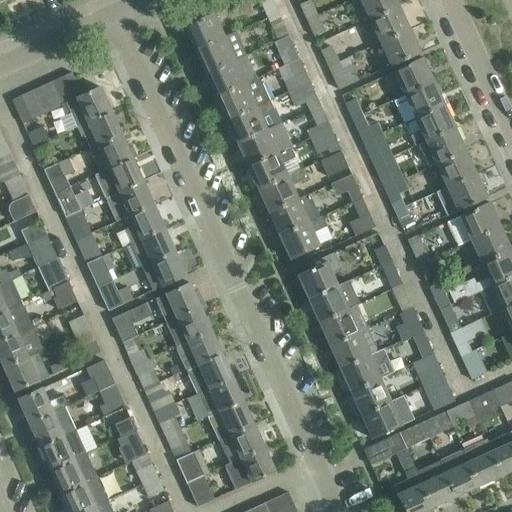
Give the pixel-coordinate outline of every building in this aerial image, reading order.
[(263,0),(260,1),(268,18),(278,13),(271,0),(263,0)] [(309,0),(300,4),(307,21),(317,16),(309,0)] [(400,6),(397,0),(360,0),(370,20),(400,6)] [(400,6),(370,20),(381,43),(410,29),(400,6)] [(196,51),(226,37),(214,13),(184,27),(196,51)] [(288,36),(278,13),(268,18),(279,41),(288,36)] [(317,16),(307,21),(314,36),(324,32),(317,16)] [(410,29),(381,43),(392,66),(421,53),(410,29)] [(236,32),(226,37),(196,51),(206,74),(236,60),(247,55),(236,32)] [(278,69),(289,64),(299,59),(288,36),(279,41),(268,46),(278,69)] [(331,46),(321,51),(328,67),(338,62),(331,46)] [(236,60),(206,74),(217,97),(247,84),(257,79),(247,55),(236,60)] [(423,58),(393,71),(404,96),(435,82),(423,58)] [(309,82),(299,59),(289,64),(300,87),(309,82)] [(341,69),(338,62),(328,67),(339,90),(358,81),(351,65),(341,69)] [(72,72),(61,77),(72,101),(77,98),(77,97),(82,95),(72,72)] [(62,105),(64,105),(72,101),(61,77),(51,82),(62,105)] [(247,84),(217,97),(227,120),(270,100),(260,78),(257,79),(247,84)] [(52,110),(62,105),(51,82),(41,86),(52,110)] [(309,82),(300,87),(289,92),(299,115),(309,110),(320,105),(309,82)] [(415,118),(445,104),(435,82),(404,96),(393,101),(400,116),(412,111),(415,118)] [(41,86),(32,91),(43,114),(52,110),(41,86)] [(64,105),(74,127),(111,110),(100,87),(82,95),(77,97),(77,98),(72,101),(64,105)] [(32,91),(23,95),(33,118),(43,114),(32,91)] [(23,123),(33,118),(23,95),(12,100),(23,123)] [(345,103),(352,119),(362,115),(355,99),(345,103)] [(237,143),(281,123),(270,100),(227,120),(237,143)] [(414,146),(418,144),(455,126),(445,104),(415,118),(419,128),(408,133),(414,146)] [(331,129),(320,105),(309,110),(317,127),(307,131),(310,138),(331,129)] [(122,134),(111,110),(74,127),(79,138),(83,136),(89,149),(122,134)] [(368,127),(362,115),(352,119),(363,142),(382,133),(377,123),(368,127)] [(281,123),(237,143),(248,166),(278,152),(291,147),(292,146),(282,123),(281,123)] [(27,133),(33,146),(48,139),(42,126),(27,133)] [(455,126),(418,144),(429,168),(436,165),(466,151),(455,126)] [(341,151),(331,129),(310,138),(318,155),(328,150),(331,156),(341,151)] [(392,156),(382,133),(363,142),(373,165),(392,156)] [(126,144),(122,134),(89,149),(100,173),(133,158),(137,156),(130,142),(126,144)] [(54,153),(48,139),(33,146),(39,160),(54,153)] [(0,141),(0,170),(15,164),(4,140),(0,141)] [(278,152),(248,166),(258,189),(288,175),(283,164),(296,158),(291,147),(278,152)] [(331,156),(320,161),(328,177),(339,172),(348,168),(341,151),(331,156)] [(466,151),(436,165),(447,188),(477,174),(466,151)] [(403,180),(392,156),(373,165),(384,189),(403,180)] [(133,158),(100,173),(96,175),(106,198),(143,181),(133,158)] [(44,170),(55,194),(70,186),(65,175),(73,171),(68,159),(44,170)] [(0,178),(8,196),(10,195),(26,188),(15,164),(0,170),(0,178)] [(258,189),(269,213),(299,199),(293,185),(306,179),(301,169),(288,175),(258,189)] [(347,191),(352,202),(362,198),(351,174),(342,179),(331,184),(336,196),(347,191)] [(477,174),(447,188),(457,211),(488,197),(477,174)] [(408,189),(403,180),(384,189),(395,212),(405,207),(399,194),(408,189)] [(154,205),(143,181),(106,198),(117,222),(131,215),(154,205)] [(80,209),(70,186),(55,194),(65,216),(80,209)] [(9,213),(13,221),(36,211),(26,188),(10,195),(13,202),(13,203),(12,203),(11,204),(10,205),(10,206),(10,207),(9,207),(9,208),(9,209),(9,210),(9,211),(9,212),(9,213)] [(355,236),(375,227),(362,198),(352,202),(359,218),(349,222),(355,236)] [(279,236),(309,222),(299,199),(269,213),(279,236)] [(458,246),(470,240),(501,226),(490,202),(447,222),(458,246)] [(125,228),(132,242),(164,227),(154,205),(131,215),(135,224),(125,228)] [(405,207),(395,212),(402,227),(412,223),(405,207)] [(91,233),(80,209),(65,216),(76,240),(91,233)] [(323,215),(309,222),(279,236),(290,259),(320,245),(314,232),(327,226),(323,215)] [(22,230),(28,242),(47,234),(41,221),(26,228),(22,230)] [(481,262),(511,248),(501,226),(470,240),(481,262)] [(175,251),(164,227),(132,242),(142,266),(175,251)] [(97,246),(91,233),(76,240),(82,253),(97,246)] [(39,267),(58,258),(47,234),(28,242),(39,267)] [(408,240),(419,264),(429,260),(417,235),(408,240)] [(381,266),(391,261),(384,246),(374,250),(381,266)] [(511,250),(511,248),(481,262),(492,286),(511,276),(511,250)] [(186,275),(175,251),(142,266),(153,290),(186,275)] [(309,300),(339,286),(333,272),(341,268),(334,252),(308,264),(311,269),(298,275),(309,300)] [(86,263),(97,287),(113,280),(102,256),(86,263)] [(436,275),(429,260),(419,264),(426,280),(436,275)] [(391,289),(402,284),(391,261),(381,266),(391,289)] [(0,283),(11,279),(6,268),(1,270),(0,267),(0,283)] [(47,275),(52,287),(68,280),(62,268),(47,275)] [(489,315),(502,309),(511,304),(511,276),(492,286),(479,292),(489,315)] [(11,279),(0,283),(0,310),(21,301),(11,279)] [(52,287),(48,289),(49,291),(53,299),(58,310),(77,301),(74,295),(68,280),(52,287)] [(118,291),(113,280),(97,287),(108,311),(132,300),(126,287),(118,291)] [(190,283),(156,298),(167,322),(201,306),(205,304),(199,291),(194,293),(190,283)] [(402,312),(412,308),(402,284),(391,289),(402,312)] [(349,308),(339,286),(309,300),(319,322),(349,308)] [(432,294),(440,310),(450,306),(442,289),(432,294)] [(0,339),(32,325),(21,301),(0,310),(0,339)] [(511,304),(502,309),(511,329),(511,304)] [(357,305),(349,308),(319,322),(330,346),(368,328),(357,305)] [(211,330),(201,306),(167,322),(178,345),(211,330)] [(457,321),(450,306),(440,310),(447,326),(457,321)] [(412,334),(422,330),(412,308),(402,312),(412,334)] [(111,318),(123,342),(138,335),(132,322),(135,321),(130,310),(111,318)] [(68,322),(74,335),(89,328),(84,315),(68,322)] [(450,333),(461,357),(471,352),(466,342),(479,336),(478,333),(473,322),(460,328),(450,333)] [(0,358),(4,367),(38,351),(43,349),(32,325),(0,339),(0,358)] [(80,349),(96,342),(89,328),(74,335),(80,349)] [(378,350),(368,328),(330,346),(340,368),(378,350)] [(222,354),(211,330),(178,345),(175,347),(186,370),(222,354)] [(423,358),(433,353),(422,330),(412,334),(423,358)] [(148,359),(138,335),(123,342),(133,366),(148,359)] [(350,391),(380,377),(394,371),(384,348),(378,350),(340,368),(350,391)] [(49,376),(38,351),(4,367),(15,391),(49,376)] [(482,375),(471,352),(461,357),(472,380),(482,375)] [(433,353),(423,358),(412,362),(420,378),(423,377),(426,384),(443,376),(433,353)] [(233,377),(222,354),(186,370),(196,394),(233,377)] [(53,374),(71,366),(68,359),(50,367),(53,374)] [(133,366),(144,389),(159,382),(148,359),(133,366)] [(93,377),(99,390),(115,383),(104,360),(86,368),(90,378),(93,377)] [(455,401),(449,390),(443,376),(426,384),(432,396),(439,393),(445,405),(455,401)] [(243,400),(233,377),(196,394),(207,417),(243,400)] [(391,400),(380,377),(350,391),(361,414),(391,400)] [(511,380),(493,390),(500,405),(500,406),(511,400),(511,380)] [(170,406),(159,382),(144,389),(155,413),(170,406)] [(104,416),(125,407),(115,383),(99,390),(105,403),(99,406),(104,416)] [(64,393),(48,400),(43,387),(18,398),(29,421),(65,405),(69,403),(64,393)] [(493,390),(469,400),(476,416),(480,424),(498,416),(494,408),(500,405),(493,390)] [(218,440),(221,439),(254,424),(243,400),(207,417),(218,440)] [(391,400),(361,414),(372,438),(402,425),(391,400)] [(453,427),(476,416),(469,400),(446,411),(453,427)] [(65,405),(29,421),(40,446),(76,429),(65,405)] [(155,413),(165,437),(181,430),(170,406),(155,413)] [(435,416),(423,422),(430,437),(443,431),(435,416)] [(115,424),(121,437),(136,430),(130,417),(115,424)] [(423,422),(399,433),(406,448),(430,437),(423,422)] [(221,439),(231,463),(265,448),(254,424),(221,439)] [(76,429),(40,446),(51,469),(86,453),(76,429)] [(121,437),(131,460),(146,453),(136,430),(121,437)] [(191,453),(181,430),(165,437),(176,460),(191,453)] [(511,431),(488,442),(503,475),(511,470),(511,432),(511,431)] [(370,465),(406,448),(399,433),(363,449),(370,465)] [(503,475),(488,442),(487,439),(464,450),(479,485),(503,475)] [(265,448),(231,463),(225,466),(236,489),(276,471),(265,448)] [(479,485),(464,450),(440,461),(446,472),(456,496),(479,485)] [(86,453),(51,469),(61,493),(97,476),(86,453)] [(131,460),(142,484),(158,477),(146,453),(131,460)] [(176,460),(187,483),(202,476),(191,453),(176,460)] [(405,511),(423,511),(432,507),(422,483),(415,467),(404,472),(408,480),(394,486),(405,511)] [(446,472),(422,483),(432,507),(456,496),(446,472)] [(97,476),(61,493),(70,511),(81,511),(108,500),(97,476)] [(187,483),(197,507),(213,500),(202,476),(187,483)] [(148,497),(164,491),(158,477),(142,484),(148,497)] [(288,492),(266,502),(270,511),(273,511),(293,503),(288,492)] [(113,511),(108,500),(81,511),(113,511)] [(173,511),(168,501),(150,509),(151,511),(173,511)] [(270,511),(266,502),(243,511),(270,511)] [(297,511),(293,503),(273,511),(297,511)]
